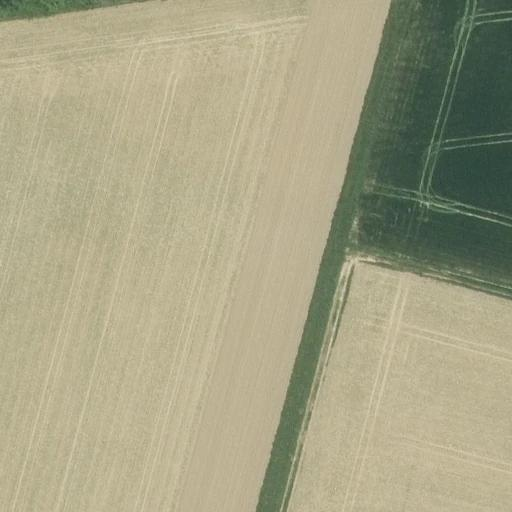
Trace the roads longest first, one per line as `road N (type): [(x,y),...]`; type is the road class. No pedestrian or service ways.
road 1 (track): [(414,0),(287,511)]
road 2 (track): [(349,257),(511,301)]
